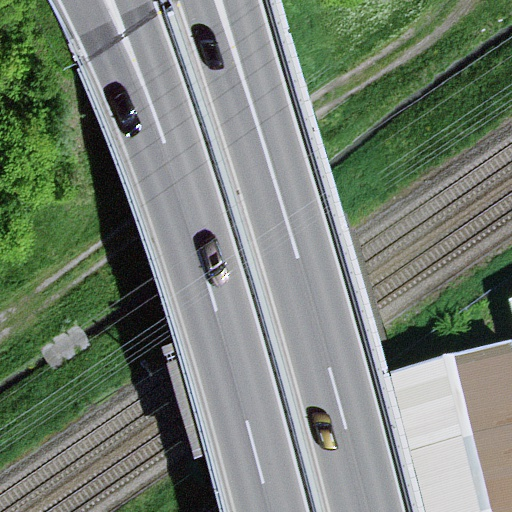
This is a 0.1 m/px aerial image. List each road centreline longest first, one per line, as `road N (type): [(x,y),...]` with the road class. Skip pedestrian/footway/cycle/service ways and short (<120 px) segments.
road 1 (track): [(38,296),(406,44),(453,0)]
road 2 (motorway): [(367,511),(271,166)]
road 3 (motorway): [(184,203),(271,511)]
road 4 (motorway): [(87,0),(184,203)]
road 5 (motorway): [(121,0),(184,203)]
road 6 (motorway): [(271,166),(208,0)]
road 7 (motorway): [(271,166),(227,0)]
